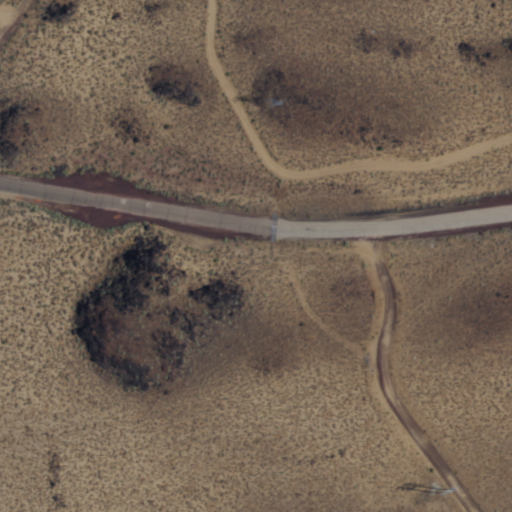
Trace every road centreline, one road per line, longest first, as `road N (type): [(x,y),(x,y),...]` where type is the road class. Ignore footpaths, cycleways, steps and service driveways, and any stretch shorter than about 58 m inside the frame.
road 1 (residential): [(0,182),(272,227),(374,228),(511,210)]
road 2 (track): [(210,0),(215,66),(260,154),(281,172),(433,162),(511,135)]
